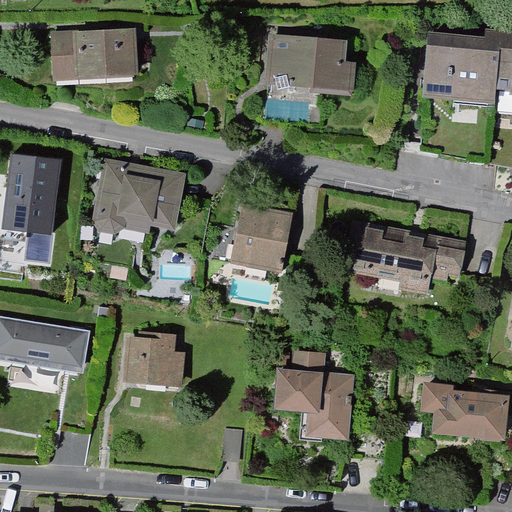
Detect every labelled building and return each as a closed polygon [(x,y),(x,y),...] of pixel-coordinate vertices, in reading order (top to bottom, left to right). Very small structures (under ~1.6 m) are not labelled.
[(141,30),(54,32),(55,86),(78,86),(78,74),(142,73),(141,30)] [(489,37),(430,33),(426,97),(494,101),(495,82),(511,83),(511,90),(511,94),(511,32),(489,31),(489,37)] [(342,47),(274,39),(270,80),(316,86),(314,90),(351,95),(354,64),(340,63),(342,47)] [(63,150),(14,143),(4,225),(52,231),(63,150)] [(187,175),(108,163),(98,231),(105,238),(146,240),(155,231),(180,231),(187,175)] [(294,214),(241,207),(238,236),(216,233),(212,263),(236,266),(286,273),(294,214)] [(469,240),(354,225),(348,273),(369,276),(367,291),(431,300),(433,280),(463,284),(469,240)] [(90,329),(0,315),(0,356),(83,369),(90,329)] [(187,343),(128,341),(127,388),(185,390),(187,343)] [(277,369),(276,408),(308,409),(308,437),(353,438),(354,372),(327,372),(328,351),(294,350),(293,369),(277,369)] [(455,382),(424,382),(423,411),(436,411),(436,433),(483,434),(483,441),(507,441),(508,391),(454,390),(455,382)]
